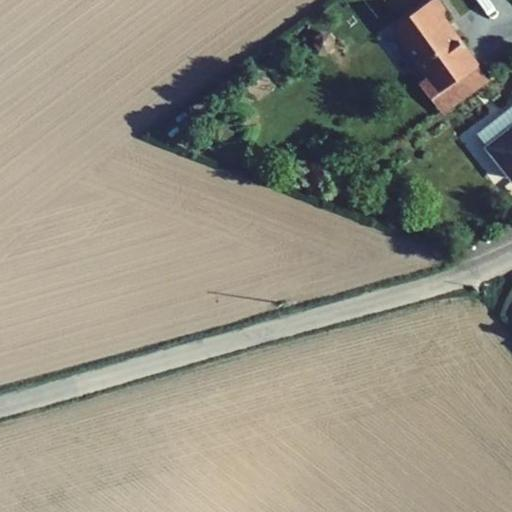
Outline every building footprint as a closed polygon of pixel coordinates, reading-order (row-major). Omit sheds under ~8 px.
[(431,98),(477,64),(443,17),(445,9),(438,0),(430,0),(392,28),(427,76),(420,82),(431,98)] [(328,50),(333,46),(334,40),(330,36),(324,35),(319,38),(318,44),(322,49),(328,50)] [(489,81),(477,64),(431,98),(443,114),(489,81)] [(488,147),(511,128),(511,109),(479,136),(488,147)] [(511,177),(511,128),(488,147),(511,177)]
